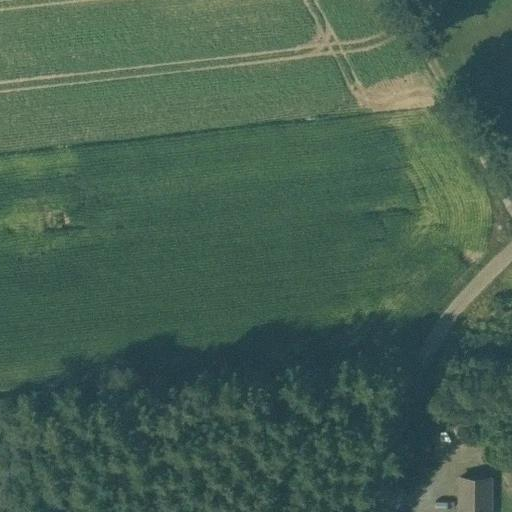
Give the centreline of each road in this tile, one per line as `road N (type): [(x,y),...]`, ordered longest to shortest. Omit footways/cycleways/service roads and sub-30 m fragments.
road 1 (unclassified): [(511,249),(442,330),(406,403),(371,511)]
road 2 (track): [(511,199),(399,0)]
